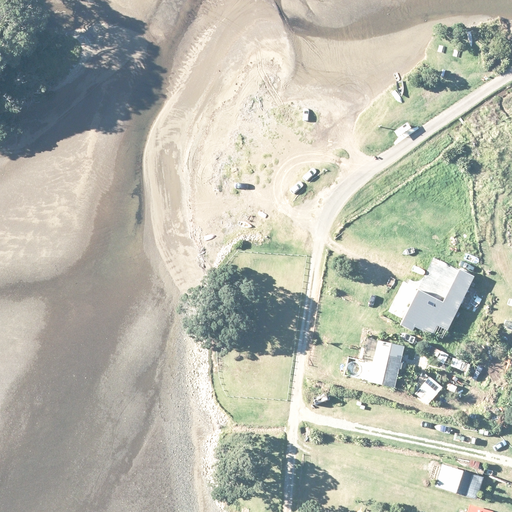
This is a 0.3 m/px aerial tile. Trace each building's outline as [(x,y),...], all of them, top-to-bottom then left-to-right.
[(483,287),(459,274),(448,296),(472,308),(483,287)] [(457,308),(417,287),(401,319),(440,340),(457,308)] [(404,344),(380,339),(371,377),(395,382),(404,344)] [(488,472),(442,461),(437,485),(483,496),(488,472)] [(468,511),(493,511),(495,507),(472,501),(468,511)]
